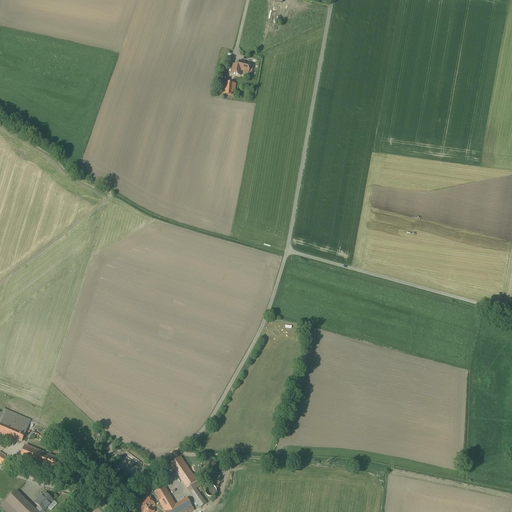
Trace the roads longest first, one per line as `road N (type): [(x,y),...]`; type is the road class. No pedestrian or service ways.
road 1 (unclassified): [(331,0),(286,251),(234,382),(183,450),(102,507)]
road 2 (track): [(286,251),(511,318)]
